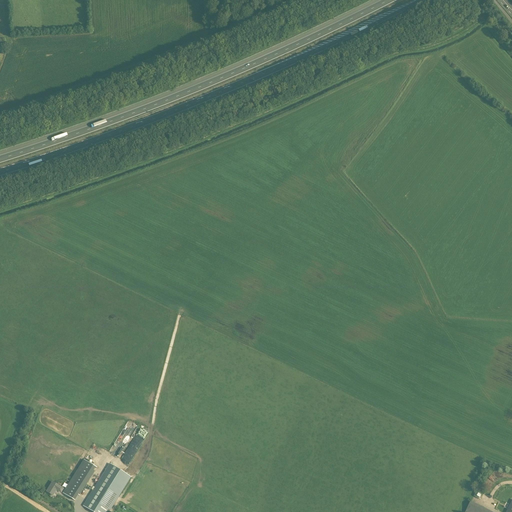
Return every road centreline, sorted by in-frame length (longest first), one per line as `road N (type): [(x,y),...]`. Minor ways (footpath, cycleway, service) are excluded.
road 1 (motorway): [(0,172),(198,101),(420,0)]
road 2 (motorway): [(388,0),(229,75),(0,158)]
